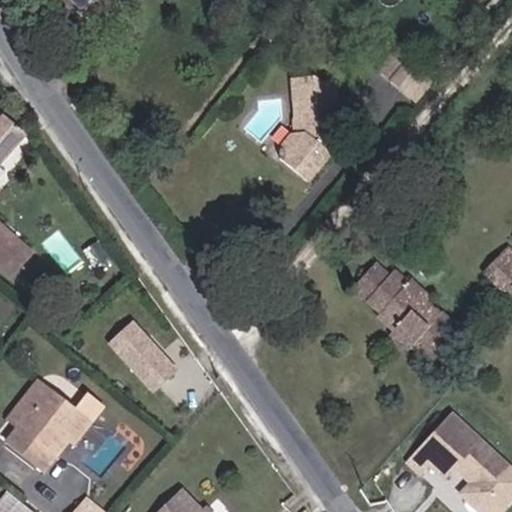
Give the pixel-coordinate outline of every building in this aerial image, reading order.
[(120,0),(81,0),(99,20),(120,0)] [(398,72),(421,49),(408,36),(385,59),(398,72)] [(443,71),(421,49),(398,72),(421,96),(443,71)] [(318,132),(329,125),(331,82),(290,81),(288,119),(293,122),(290,135),(280,137),(271,153),(273,166),(298,188),(323,154),(316,139),(318,132)] [(0,152),(21,125),(0,106),(0,152)] [(34,244),(0,217),(0,256),(15,268),(34,244)] [(511,252),(487,277),(500,288),(511,275),(511,252)] [(352,283),(367,297),(387,275),(372,261),(352,283)] [(430,359),(458,328),(426,300),(408,283),(392,269),(387,275),(367,297),(379,307),(376,310),(392,325),(412,343),(430,359)] [(511,275),(500,288),(511,296),(511,275)] [(426,300),(432,295),(413,278),(408,283),(426,300)] [(137,317),(109,341),(155,393),(182,368),(137,317)] [(407,348),(412,343),(392,325),(387,330),(407,348)] [(0,409),(0,428),(3,432),(45,382),(32,372),(0,409)] [(50,441),(63,450),(102,403),(84,390),(72,404),(45,382),(3,432),(0,435),(0,454),(29,477),(42,462),(36,457),(50,441)] [(478,511),(496,511),(511,495),(511,470),(451,412),(406,460),(419,472),(428,463),(438,452),(453,466),(469,482),(459,493),(478,511)] [(442,477),(453,466),(438,452),(428,463),(442,477)] [(192,511),(175,494),(156,511),(192,511)] [(100,511),(84,499),(78,507),(84,511),(100,511)]
